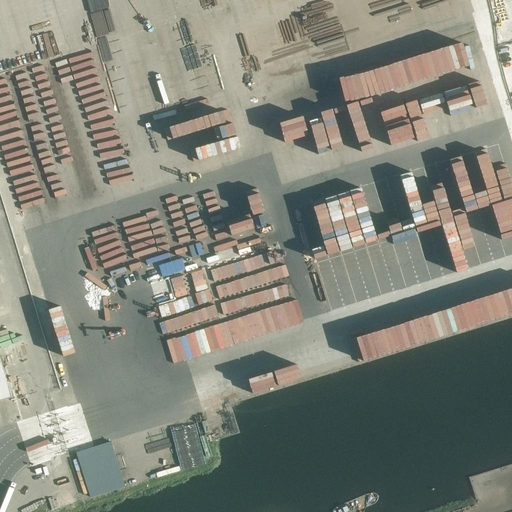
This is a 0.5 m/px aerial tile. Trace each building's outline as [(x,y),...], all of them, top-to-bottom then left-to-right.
[(460,177),(440,184),(446,202),(455,200),(452,192),(458,190),(460,198),(466,196),(460,177)] [(264,206),(242,212),(249,238),(267,232),(264,223),(268,222),(266,216),(265,211),(266,211),(264,206)] [(501,223),(481,227),(483,236),(503,232),(501,223)] [(489,261),(511,254),(511,243),(487,251),(489,261)] [(155,338),(151,338),(152,354),(159,353),(159,359),(165,359),(164,351),(156,352),(155,338)] [(12,397),(0,358),(0,401),(12,398),(12,397)] [(88,497),(126,487),(113,441),(75,451),(88,497)]
